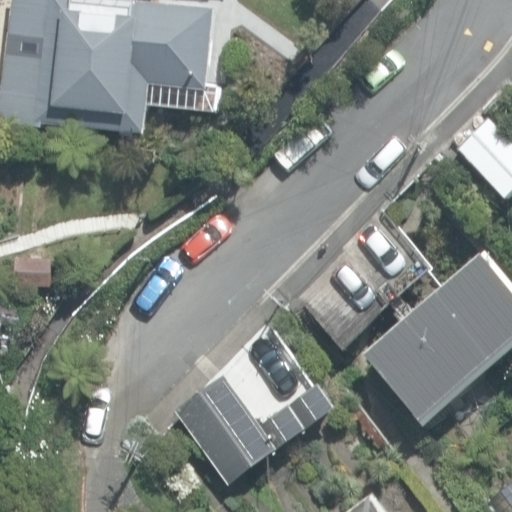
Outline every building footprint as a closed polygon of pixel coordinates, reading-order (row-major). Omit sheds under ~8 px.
[(44,125),(151,140),(158,89),(211,96),(222,10),(143,0),(11,0),(0,83),(0,128),(43,135),(44,125)] [(459,153),(509,202),(511,198),(511,141),(490,121),(459,153)] [(436,269),(383,208),(297,302),(346,356),(436,269)] [(369,355),(427,422),(511,349),(511,283),(487,254),(369,355)] [(0,345),(30,338),(22,307),(0,312),(0,345)] [(229,370),(174,410),(229,486),(314,424),(298,402),(269,423),(229,370)] [(395,511),(386,499),(367,511),(395,511)]
